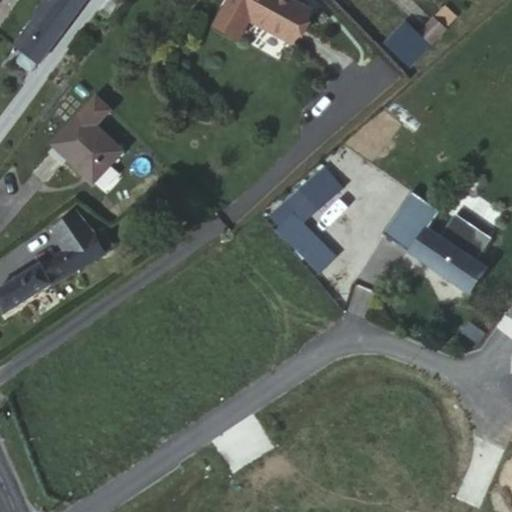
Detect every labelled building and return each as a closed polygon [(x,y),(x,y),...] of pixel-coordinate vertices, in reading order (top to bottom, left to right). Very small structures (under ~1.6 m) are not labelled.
[(75,0),(41,0),(5,48),(24,66),(75,0)] [(302,4),(293,0),(249,0),(242,16),(286,37),(302,4)] [(113,116),(99,101),(86,114),(84,112),(55,144),(91,183),(122,152),(101,130),(113,116)] [(369,147),(355,131),(315,166),(327,183),(369,147)] [(429,181),(386,149),(373,168),(418,198),(429,181)] [(319,193),(305,175),(275,201),(289,219),(319,193)] [(481,299),(497,270),(468,251),(476,238),(454,223),(445,236),(424,223),(428,216),(416,208),(410,218),(406,214),(393,236),(419,256),(417,260),(481,299)] [(54,229),(66,249),(96,231),(78,215),(54,229)] [(351,268),(307,217),(287,234),(334,284),(351,268)] [(96,231),(66,249),(0,289),(0,310),(3,317),(108,254),(96,231)] [(334,321),(314,298),(297,312),(318,335),(334,321)] [(511,439),(511,418),(498,410),(469,452),(494,469),(511,439)] [(156,453),(144,434),(98,464),(108,483),(156,453)]
